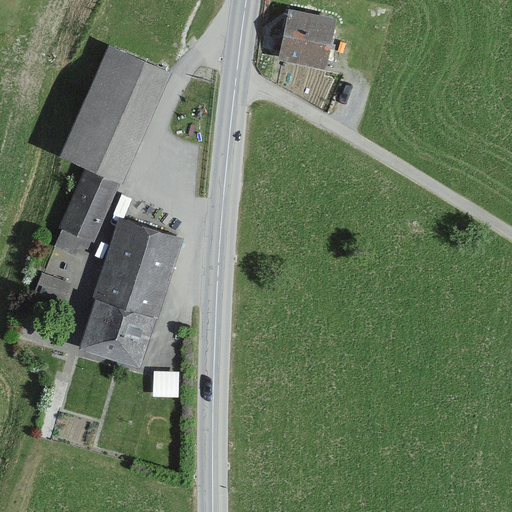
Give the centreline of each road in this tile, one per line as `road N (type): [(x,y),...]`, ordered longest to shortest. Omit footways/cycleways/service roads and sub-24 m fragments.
road 1 (secondary): [(233,78),(217,246),(212,511)]
road 2 (residential): [(511,241),(233,78)]
